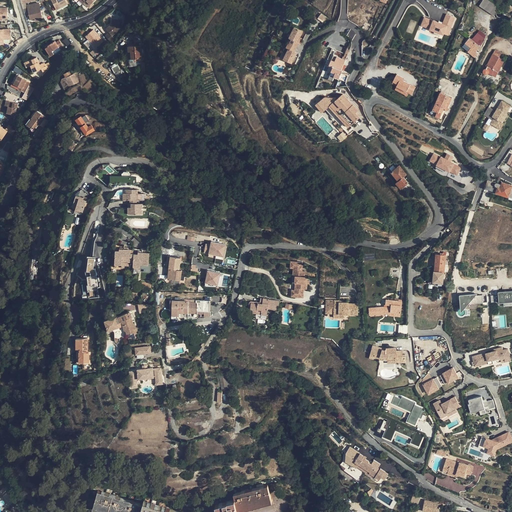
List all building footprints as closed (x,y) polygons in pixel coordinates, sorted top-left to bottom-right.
[(50,0),(56,10),(60,8),(59,6),(66,2),(65,0),(45,0),(46,1),(46,0),(50,0)] [(499,8),(487,0),(482,0),(479,5),(494,16),(495,13),(496,12),(497,11),(499,8)] [(35,18),(41,17),(38,3),(28,6),(30,19),(35,18)] [(319,19),(325,22),(328,16),(322,13),(319,19)] [(447,15),(442,25),(424,18),(421,26),(429,29),(429,30),(443,36),(443,34),(448,36),(455,18),(447,15)] [(121,19),(111,19),(111,23),(105,28),(106,31),(102,34),(108,41),(112,38),(111,36),(119,29),(121,19)] [(304,32),(295,28),(290,39),(291,40),(298,43),(304,32)] [(11,39),(11,30),(0,29),(0,44),(2,44),(1,39),(3,39),(11,39)] [(93,29),(84,36),(94,48),(102,41),(93,29)] [(480,44),(488,35),(481,29),(473,39),(480,44)] [(472,49),(476,53),(481,48),(470,39),(466,44),(472,49)] [(53,50),(57,47),(58,46),(60,48),(62,46),(59,40),(56,42),(55,41),(47,45),(48,46),(45,48),(49,55),(53,54),(51,51),(53,50)] [(286,47),(288,48),(294,51),(296,47),(290,43),(288,43),(286,47)] [(135,58),(142,58),(141,45),(137,46),(134,46),(128,46),(129,52),(131,51),(131,59),(135,58)] [(297,53),(294,51),(288,48),(286,53),(283,59),(291,64),(297,53)] [(342,70),(344,64),(350,50),(347,49),(343,59),(337,57),(337,56),(334,55),(330,65),(334,67),(329,79),(333,81),(334,78),(339,80),(343,70),(342,70)] [(505,60),(499,57),(493,54),(487,65),(488,65),(486,69),(485,69),(484,69),(484,70),(484,72),(484,73),(485,74),(487,74),(489,74),(496,77),(505,60)] [(36,57),(27,62),(29,67),(31,66),(33,72),(41,68),(44,74),(51,66),(48,63),(45,64),(44,63),(39,65),(36,57)] [(111,67),(115,74),(120,70),(116,64),(111,67)] [(122,70),(120,70),(115,74),(124,80),(127,77),(122,70)] [(64,73),(66,76),(69,85),(78,81),(75,74),(72,75),(70,71),(64,73)] [(18,91),(19,90),(20,87),(14,85),(18,76),(17,75),(11,87),(18,91)] [(397,75),(393,81),(398,84),(397,86),(407,92),(412,94),(416,87),(404,81),(405,79),(397,75)] [(20,87),(19,90),(25,93),(30,82),(18,76),(14,85),(20,87)] [(405,95),(407,92),(397,86),(395,90),(405,95)] [(49,95),(46,104),(49,105),(53,99),(54,99),(58,95),(55,91),(50,95),(49,95)] [(452,98),(441,93),(436,104),(434,104),(430,113),(440,118),(444,108),(447,110),(452,98)] [(326,109),(348,135),(354,130),(350,126),(359,118),(356,114),(357,111),(342,95),(337,100),(335,98),(325,97),(315,105),(321,113),(326,109)] [(14,116),(13,122),(14,120),(20,113),(15,111),(17,104),(8,101),(7,106),(8,107),(8,108),(7,108),(6,113),(14,116)] [(492,123),(502,129),(505,123),(504,122),(509,113),(508,113),(511,106),(503,101),(497,111),(489,106),(485,114),(494,120),(492,123)] [(46,116),(37,110),(32,116),(32,117),(27,124),(32,127),(33,126),(35,128),(38,124),(39,125),(46,116)] [(85,133),(88,131),(91,129),(92,128),(92,127),(91,125),(88,127),(85,122),(89,120),(86,114),(82,117),(81,116),(76,119),(79,124),(83,130),(85,133)] [(9,126),(10,125),(8,124),(5,128),(0,125),(0,140),(7,131),(13,134),(15,130),(9,126)] [(343,132),(337,137),(341,142),(347,137),(343,132)] [(11,145),(7,142),(3,149),(7,152),(11,145)] [(442,156),(435,152),(431,160),(438,164),(451,171),(458,174),(462,167),(455,163),(456,163),(443,156),(442,156)] [(388,168),(391,172),(399,165),(396,162),(388,168)] [(403,177),(406,174),(399,165),(391,172),(398,181),(396,183),(400,188),(401,188),(407,182),(403,177)] [(494,190),(496,183),(488,180),(486,188),(494,190)] [(511,187),(511,185),(503,183),(501,188),(498,188),(497,193),(509,197),(511,187)] [(144,194),(139,194),(136,194),(137,190),(124,189),(124,195),(123,195),(123,200),(128,200),(136,200),(136,199),(144,199),(144,195),(144,194)] [(80,199),(80,197),(76,196),(73,207),(76,208),(76,209),(83,212),(87,200),(84,198),(83,200),(80,199)] [(142,215),(142,204),(128,203),(128,210),(127,210),(127,213),(135,213),(135,215),(142,215)] [(262,225),(255,222),(253,230),(260,233),(262,225)] [(224,256),(227,244),(212,240),(212,244),(207,243),(205,252),(224,256)] [(132,250),(124,250),(124,252),(121,251),(117,251),(116,262),(123,263),(123,262),(134,263),(135,255),(131,254),(132,250)] [(150,254),(142,253),(142,255),(139,255),(135,255),(134,263),(134,265),(142,266),(142,265),(149,266),(150,254)] [(442,266),(445,266),(446,255),(436,254),(434,282),(444,283),(445,271),(441,271),(442,266)] [(182,257),(169,256),(168,263),(170,264),(170,268),(180,270),(182,257)] [(302,266),(303,266),(303,260),(295,260),(294,267),(294,275),(295,275),(305,275),(305,269),(303,269),(303,268),(302,268),(302,266)] [(182,270),(180,270),(170,268),(169,279),(181,280),(182,270)] [(219,284),(221,272),(209,269),(206,282),(219,284)] [(307,287),(308,281),(296,281),(295,288),(295,294),(303,295),(304,287),(307,287)] [(511,301),(511,290),(499,292),(500,303),(511,301)] [(483,293),(461,294),(462,309),(476,308),(476,303),(484,302),(483,293)] [(178,318),(178,312),(178,310),(183,310),(183,313),(188,313),(188,311),(192,311),(192,313),(197,313),(197,311),(204,311),(204,313),(204,316),(209,316),(210,297),(204,297),(204,300),(196,300),(196,299),(188,299),(188,300),(170,300),(170,310),(172,310),(172,318),(178,318)] [(268,308),(274,309),(275,300),(269,299),(269,298),(263,298),(262,303),(259,303),(258,302),(258,303),(251,303),(250,311),(256,311),(257,309),(261,310),(261,314),(267,314),(268,308)] [(326,300),(326,304),(330,304),(329,310),(333,310),(333,314),(343,314),(357,315),(358,304),(349,304),(349,303),(344,303),(339,302),(339,300),(326,300)] [(404,302),(397,301),(388,300),(387,304),(388,305),(388,308),(386,307),(381,307),(370,308),(371,314),(386,313),(392,314),(392,311),(402,313),(404,302)] [(126,330),(128,334),(134,332),(135,336),(138,335),(139,332),(137,327),(136,327),(134,323),(133,323),(131,318),(132,317),(129,312),(119,316),(119,318),(116,318),(105,320),(108,330),(119,327),(117,323),(122,322),(123,326),(125,330),(126,330)] [(77,338),(77,351),(79,351),(79,362),(89,362),(89,351),(88,351),(88,333),(84,333),(81,335),(81,338),(77,338)] [(135,347),(136,354),(151,352),(150,345),(135,347)] [(374,355),(374,357),(379,358),(378,360),(387,362),(388,358),(395,358),(396,363),(405,362),(405,356),(404,355),(402,355),(402,351),(396,351),(393,352),(393,348),(388,348),(387,352),(386,353),(385,350),(381,350),(382,349),(372,346),(370,354),(374,355)] [(502,347),(496,348),(497,350),(493,351),(486,353),(482,354),(482,353),(473,356),(476,365),(488,362),(489,363),(494,362),(493,359),(498,357),(501,358),(504,357),(505,361),(511,359),(508,348),(503,349),(502,347)] [(143,368),(137,368),(137,370),(136,370),(129,370),(131,382),(137,381),(137,378),(138,378),(143,378),(144,379),(144,380),(146,380),(147,380),(148,379),(149,378),(149,377),(154,377),(154,376),(155,376),(156,381),(162,380),(161,367),(154,368),(155,368),(153,368),(153,367),(147,367),(147,366),(143,366),(143,368)] [(443,373),(440,374),(445,383),(448,381),(448,382),(453,379),(452,377),(457,374),(453,366),(443,372),(443,373)] [(219,375),(222,390),(229,389),(226,373),(219,375)] [(441,385),(436,376),(433,378),(423,383),(427,391),(433,388),(434,390),(438,387),(441,385)] [(408,421),(417,424),(419,417),(423,419),(427,409),(416,405),(417,401),(388,392),(386,400),(412,409),(408,421)] [(481,395),(469,399),(470,402),(468,403),(471,412),(475,411),(475,410),(488,406),(489,408),(489,409),(495,407),(493,398),(483,401),(481,395)] [(439,399),(433,403),(440,417),(447,414),(446,412),(455,407),(459,405),(455,396),(441,403),(439,399)] [(455,407),(446,412),(447,414),(448,415),(457,411),(455,407)] [(494,439),(487,437),(485,445),(490,447),(489,452),(496,454),(498,448),(511,441),(511,435),(510,432),(494,439)] [(358,465),(364,456),(359,453),(354,462),(358,465)] [(366,470),(370,464),(368,462),(369,461),(365,459),(366,457),(364,456),(358,465),(366,470)] [(459,473),(464,475),(465,473),(471,474),(473,467),(460,463),(460,464),(446,460),(444,465),(448,467),(447,471),(448,471),(457,474),(459,474),(459,473)] [(377,468),(373,466),(369,472),(369,473),(374,477),(380,468),(378,467),(377,468)] [(384,471),(380,468),(374,477),(374,478),(377,480),(384,471)] [(215,504),(217,511),(238,511),(237,508),(271,499),(267,484),(233,494),(234,499),(215,504)] [(176,511),(177,511),(143,501),(143,503),(97,490),(93,505),(117,511),(176,511)] [(411,501),(413,502),(417,504),(420,495),(414,492),(411,501)] [(10,505),(14,502),(6,494),(3,497),(10,505)] [(428,508),(439,511),(441,504),(424,500),(423,506),(422,510),(428,511),(428,508)]
